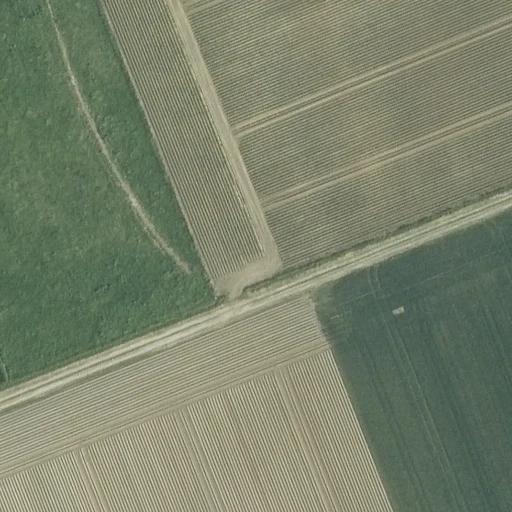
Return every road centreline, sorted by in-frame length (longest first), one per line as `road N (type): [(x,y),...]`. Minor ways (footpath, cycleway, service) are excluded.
road 1 (track): [(0,400),(357,256)]
road 2 (track): [(511,195),(357,256)]
